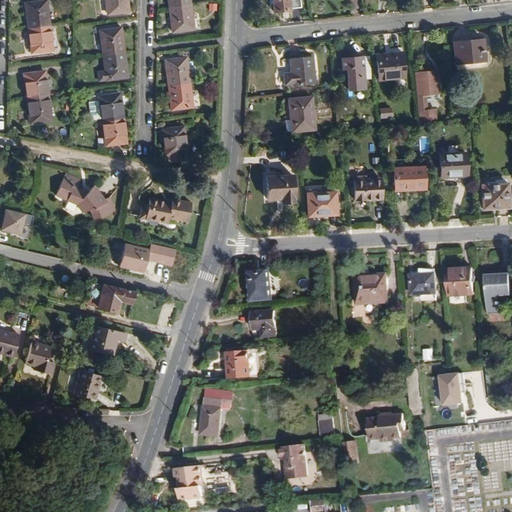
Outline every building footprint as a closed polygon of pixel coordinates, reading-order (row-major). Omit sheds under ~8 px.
[(42,25),(39,0),(18,2),(21,27),(42,25)] [(121,11),(120,0),(98,0),(100,14),(121,11)] [(291,11),(290,0),(273,0),(274,0),(274,5),(275,12),(291,11)] [(186,30),(183,5),(163,8),(166,32),(186,30)] [(44,50),(42,25),(21,27),(24,52),(44,50)] [(117,52),(113,28),(93,30),(96,55),(117,52)] [(455,43),(457,64),(487,61),(484,40),(455,43)] [(120,77),(117,52),(96,55),(100,80),(120,77)] [(378,55),(380,81),(406,79),(403,53),(378,55)] [(373,80),(370,56),(363,57),(365,80),(373,80)] [(285,74),(286,86),(293,85),(293,87),(316,84),(313,57),(291,60),(292,73),(285,74)] [(365,80),(363,57),(343,59),(343,70),(347,69),(349,91),(366,89),(365,80)] [(182,84),(179,58),(158,60),(161,86),(182,84)] [(40,95),(37,71),(16,74),(19,98),(40,95)] [(439,95),(437,74),(419,76),(420,89),(417,89),(420,125),(427,125),(436,124),(435,110),(426,111),(425,96),(439,95)] [(184,107),(182,84),(161,86),(164,110),(184,107)] [(115,118),(112,93),(91,96),(94,121),(115,118)] [(43,120),(40,95),(19,98),(23,123),(43,120)] [(316,130),(312,97),(289,100),(291,120),(293,132),(293,133),(316,130)] [(392,108),(381,110),(382,119),(394,118),(392,108)] [(452,122),(451,108),(440,109),(441,123),(452,122)] [(118,142),(115,118),(94,121),(97,145),(118,142)] [(178,152),(175,127),(154,130),(157,155),(159,155),(160,162),(173,160),(172,153),(178,152)] [(441,155),(442,178),(468,176),(467,153),(441,155)] [(395,169),(396,191),(425,190),(424,167),(395,169)] [(107,211),(102,197),(96,199),(85,185),(79,192),(69,187),(72,179),(57,174),(48,195),(67,204),(74,213),(81,210),(85,219),(107,211)] [(268,177),(269,200),(282,200),(283,204),(296,203),(294,176),(268,177)] [(382,200),(381,179),(367,180),(358,180),(355,181),(356,201),(382,200)] [(482,185),(483,209),(510,208),(508,184),(482,185)] [(336,193),(308,194),(309,217),(337,215),(336,193)] [(180,219),(183,203),(163,200),(162,202),(151,201),(150,199),(141,197),(140,205),(133,204),(131,213),(139,215),(138,219),(159,223),(160,218),(170,220),(170,217),(180,219)] [(405,202),(396,202),(397,220),(406,219),(405,202)] [(30,227),(32,216),(5,210),(4,216),(0,214),(0,231),(10,234),(10,232),(19,234),(22,225),(30,227)] [(171,267),(174,250),(149,244),(148,249),(123,244),(118,268),(142,273),(145,261),(171,267)] [(474,268),(448,270),(449,297),(475,295),(474,268)] [(248,271),(250,302),(274,300),(271,269),(248,271)] [(388,274),(355,275),(357,305),(389,303),(388,274)] [(436,274),(411,275),(412,296),(438,294),(436,274)] [(511,274),(486,276),(488,314),(500,314),(499,297),(511,296),(511,274)] [(126,305),(129,293),(86,283),(83,298),(95,301),(93,309),(111,314),(114,302),(126,305)] [(93,309),(95,301),(83,298),(81,306),(93,309)] [(276,311),(253,312),(255,331),(262,331),(263,338),(278,337),(276,311)] [(107,355),(111,339),(118,341),(121,332),(88,324),(82,349),(107,355)] [(0,351),(8,354),(14,334),(0,329),(0,351)] [(49,360),(41,358),(45,344),(26,338),(20,361),(28,364),(27,368),(46,373),(49,360)] [(423,349),(423,361),(433,360),(432,349),(423,349)] [(251,352),(228,353),(229,379),(252,377),(251,352)] [(89,392),(93,375),(73,369),(66,393),(85,398),(87,392),(89,392)] [(423,398),(420,370),(407,372),(410,400),(423,398)] [(459,373),(438,376),(442,407),(463,405),(459,373)] [(220,437),(224,400),(206,398),(202,435),(211,436),(220,437)] [(424,409),(423,398),(410,400),(412,410),(424,409)] [(379,418),(369,418),(370,440),(382,439),(382,442),(397,441),(397,439),(402,439),(402,432),(405,432),(404,414),(393,415),(393,413),(382,414),(382,417),(379,417),(379,418)] [(320,416),(322,437),(336,436),(334,415),(320,416)] [(310,476),(306,444),(282,447),(284,460),(286,459),(287,469),(289,468),(290,478),(310,476)] [(205,465),(178,467),(178,477),(183,476),(184,487),(182,487),(183,497),(192,497),(193,498),(201,497),(203,495),(206,495),(206,492),(231,489),(229,473),(206,475),(205,465)] [(326,511),(326,502),(311,503),(311,511),(326,511)]
